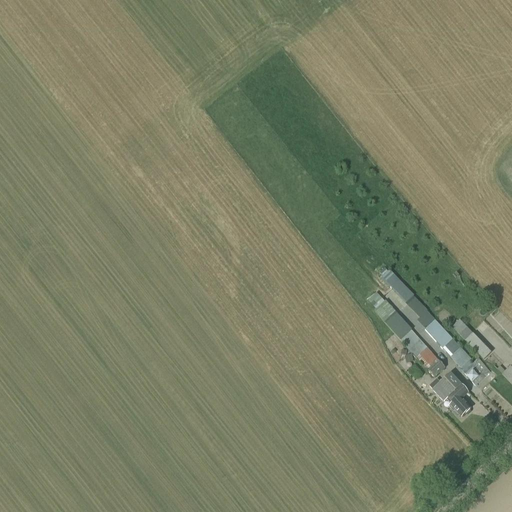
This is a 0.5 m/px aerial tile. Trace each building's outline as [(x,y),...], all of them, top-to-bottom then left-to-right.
[(413,297),(414,296),(413,296),(389,271),(381,279),(392,290),(406,304),(420,318),(418,321),(426,330),(425,331),(461,370),(471,360),(413,297)] [(374,311),(434,378),(445,369),(385,300),(384,301),(376,293),(368,300),(375,309),(374,311)] [(473,335),(459,321),(452,328),(483,361),(491,354),(473,335)] [(490,373),(478,359),(463,373),(475,387),(490,373)] [(511,384),(511,368),(510,367),(502,375),(511,384)] [(450,375),(442,383),(440,381),(439,382),(437,380),(429,387),(444,403),(446,401),(461,386),(450,375)] [(461,386),(446,401),(461,418),(470,410),(461,399),(467,393),(461,386)]
